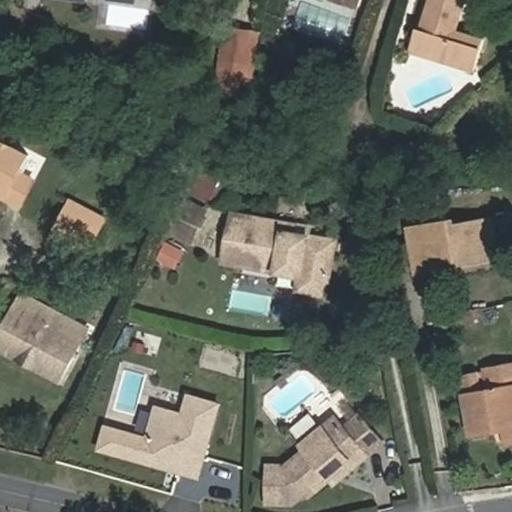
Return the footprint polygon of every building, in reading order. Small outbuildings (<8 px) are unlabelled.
[(419,28),(413,48),(476,68),(485,37),(459,29),(468,0),(431,0),(422,29),(419,28)] [(233,56),(252,59),(256,28),(224,24),(217,73),(229,76),(233,56)] [(249,79),(252,59),(233,56),(229,76),(217,73),(214,94),(236,98),(240,77),(249,79)] [(276,86),(273,99),(287,102),(289,88),(276,86)] [(179,171),(187,155),(148,136),(139,151),(179,171)] [(17,172),(26,154),(0,140),(0,188),(7,192),(17,172)] [(7,192),(0,188),(0,195),(18,205),(31,180),(17,172),(7,192)] [(85,254),(106,217),(71,198),(52,235),(85,254)] [(206,209),(184,198),(170,225),(192,236),(206,209)] [(275,273),(277,265),(248,218),(230,214),(223,252),(237,255),(235,265),(275,273)] [(453,218),(408,226),(416,271),(500,256),(493,217),(454,225),(453,218)] [(248,218),(277,265),(277,264),(300,269),(296,292),(322,297),(334,245),(307,238),(305,246),(288,243),(291,228),(248,218)] [(183,253),(166,243),(156,261),(174,270),(183,253)] [(221,262),(235,265),(237,255),(223,252),(221,262)] [(87,327),(22,292),(0,333),(0,346),(59,378),(87,327)] [(511,363),(486,368),(490,389),(479,391),(476,372),(461,375),(472,433),(505,427),(507,442),(511,441),(511,363)] [(186,396),(181,415),(154,408),(146,438),(103,426),(96,453),(139,464),(166,471),(197,479),(216,405),(186,396)] [(352,455),(356,460),(386,437),(365,409),(349,421),(340,410),(305,436),(308,440),(288,456),(271,457),(273,494),(298,493),(309,484),(311,486),(331,470),(352,455)] [(335,476),(356,460),(352,455),(331,470),(335,476)]
